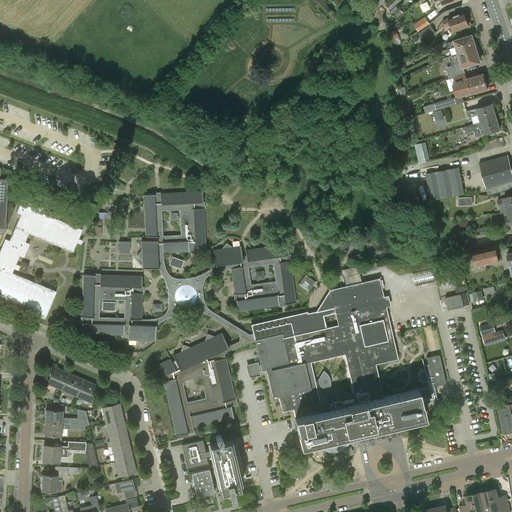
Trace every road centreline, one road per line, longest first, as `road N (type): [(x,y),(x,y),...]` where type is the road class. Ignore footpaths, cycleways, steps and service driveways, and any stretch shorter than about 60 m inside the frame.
road 1 (residential): [(163,511),(127,380),(32,337)]
road 2 (residential): [(22,511),(32,337)]
road 3 (residential): [(392,479),(265,511)]
road 4 (residential): [(511,452),(392,479)]
road 5 (residential): [(394,490),(511,463)]
